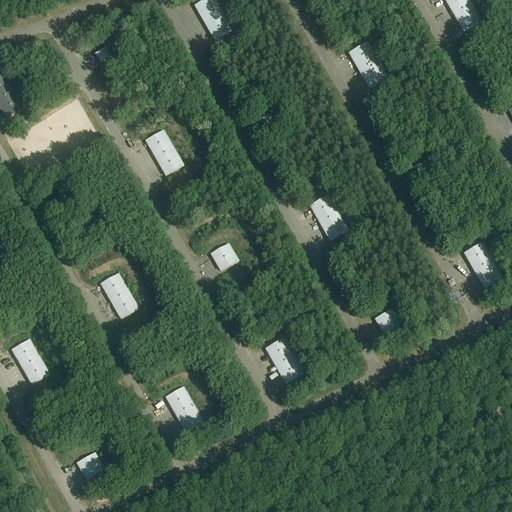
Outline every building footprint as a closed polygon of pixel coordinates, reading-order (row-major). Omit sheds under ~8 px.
[(206,0),(194,7),(215,43),(234,32),(215,0),(206,0)] [(444,0),(464,35),(483,24),(469,0),(444,0)] [(348,55),(369,90),(388,80),(367,44),(348,55)] [(107,48),(95,55),(100,65),(112,58),(107,48)] [(0,76),(0,110),(6,121),(25,110),(4,74),(0,76)] [(272,114),(259,121),(264,130),(277,123),(272,114)] [(145,142),(166,178),(185,167),(164,132),(145,142)] [(425,161),(414,168),(419,177),(431,171),(425,161)] [(50,199),(56,208),(68,201),(62,192),(50,199)] [(309,208),(330,244),(349,232),(328,197),(309,208)] [(482,244),(464,255),(484,291),(503,280),(482,244)] [(211,256),(221,273),(239,262),(229,245),(211,256)] [(100,285),(121,321),(140,310),(119,275),(100,285)] [(375,321),(385,339),(403,328),(393,310),(375,321)] [(265,351),(286,387),(305,376),(284,340),(265,351)] [(30,341),(11,352),(32,387),(51,376),(30,341)] [(165,399),(185,435),(205,424),(184,388),(165,399)] [(233,429),(235,436),(253,429),(251,423),(233,429)] [(193,443),(211,436),(207,427),(189,434),(193,443)] [(95,454),(77,465),(87,482),(105,472),(95,454)]
